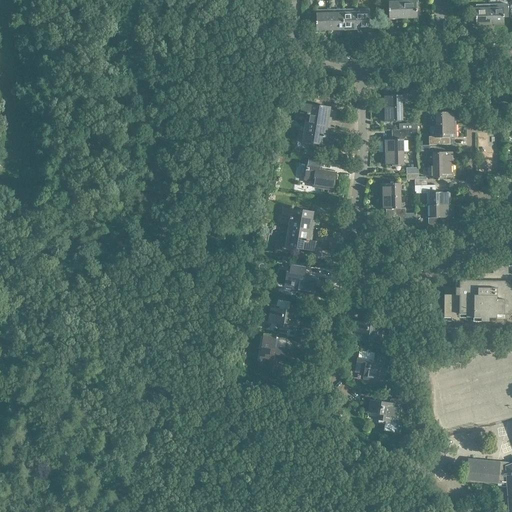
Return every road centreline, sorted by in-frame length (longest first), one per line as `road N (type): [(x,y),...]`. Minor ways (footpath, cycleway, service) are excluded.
road 1 (unknown): [(128,511),(183,395),(205,278),(171,208),(177,132),(147,0)]
road 2 (residential): [(364,266),(351,231),(362,63)]
road 3 (residential): [(362,63),(293,63),(291,0)]
road 4 (residential): [(471,187),(467,61)]
